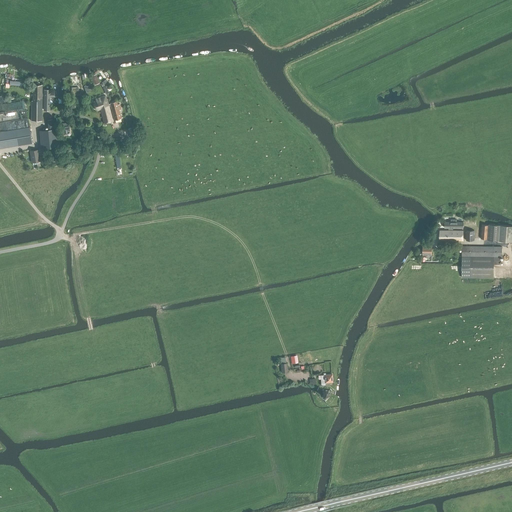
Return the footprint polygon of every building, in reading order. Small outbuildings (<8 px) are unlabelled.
[(42,96),(44,96),(44,92),(42,92),(42,85),(33,84),(33,98),(42,98),(42,96)] [(84,85),(85,90),(86,90),(86,93),(90,92),(90,89),(93,88),(92,85),(86,86),(86,85),(84,85)] [(79,91),(79,87),(72,87),(72,90),(71,90),(71,92),(65,93),(66,96),(75,95),(75,94),(77,94),(76,91),(79,91)] [(44,92),(44,96),(44,110),(50,110),(50,97),(54,97),(54,93),(50,92),(50,90),(44,89),(44,92)] [(109,107),(111,106),(110,104),(109,104),(105,95),(100,96),(100,97),(98,98),(98,97),(95,98),(96,100),(93,101),(97,111),(100,110),(104,123),(113,121),(109,107)] [(31,121),(42,121),(42,98),(33,98),(33,101),(32,101),(31,121)] [(121,118),(119,110),(121,109),(120,104),(118,104),(117,101),(110,103),(110,104),(111,106),(114,120),(121,118)] [(68,109),(68,110),(71,111),(72,109),(72,108),(75,108),(75,106),(76,105),(76,102),(68,102),(68,109)] [(48,129),(39,131),(41,148),(58,146),(57,134),(55,118),(47,119),(48,129)] [(0,148),(32,143),(29,127),(0,131),(0,148)] [(136,136),(134,127),(128,129),(130,138),(136,136)] [(122,175),(119,152),(120,152),(117,141),(111,142),(114,153),(115,153),(116,164),(115,164),(117,175),(122,175)] [(38,149),(30,151),(32,162),(33,165),(38,164),(37,161),(40,160),(38,149)] [(463,240),(463,230),(453,230),(452,230),(452,228),(463,228),(463,222),(457,222),(457,219),(451,219),(451,222),(445,222),(445,227),(448,228),(448,230),(440,230),(440,240),(463,240)] [(511,225),(489,224),(489,225),(482,224),(481,239),(488,239),(488,240),(511,241),(511,225)] [(474,230),(466,230),(466,240),(474,240),(474,230)] [(423,247),(423,254),(432,254),(432,248),(431,248),(431,246),(424,246),(424,248),(423,247)] [(502,257),(502,246),(462,246),(462,277),(494,278),(494,264),(500,264),(501,257),(502,257)] [(333,382),(332,374),(326,374),(325,373),(324,373),(324,375),(321,375),(322,385),(330,384),(329,382),(333,382)] [(321,398),(328,399),(330,392),(322,391),(321,398)]
